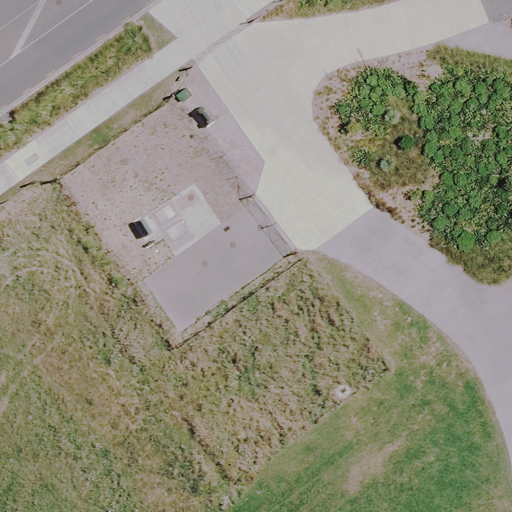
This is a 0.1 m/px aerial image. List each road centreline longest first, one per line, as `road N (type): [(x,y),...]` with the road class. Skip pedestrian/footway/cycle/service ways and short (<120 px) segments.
road 1 (track): [(184,0),(337,190),(281,230)]
road 2 (track): [(210,32),(286,47),(464,0)]
